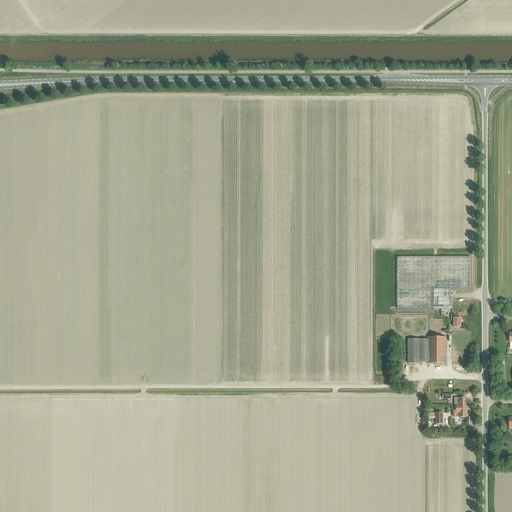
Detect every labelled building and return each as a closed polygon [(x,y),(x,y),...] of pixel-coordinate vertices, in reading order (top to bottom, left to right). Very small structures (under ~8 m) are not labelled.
[(470,289),(470,287),(470,257),(398,257),(398,309),(452,309),(452,289),(470,289)] [(461,327),(461,318),(459,318),(459,315),(452,315),(452,318),(454,318),(454,327),(461,327)] [(446,337),(428,337),(428,339),(428,362),(428,364),(446,364),(446,337)] [(420,362),(428,362),(428,339),(408,339),(408,364),(420,364),(420,362)] [(459,405),(456,405),(456,410),(453,410),(453,413),(459,413),(459,417),(466,417),(466,405),(459,405)] [(435,419),(435,424),(443,424),(443,413),(427,413),(427,419),(435,419)]
